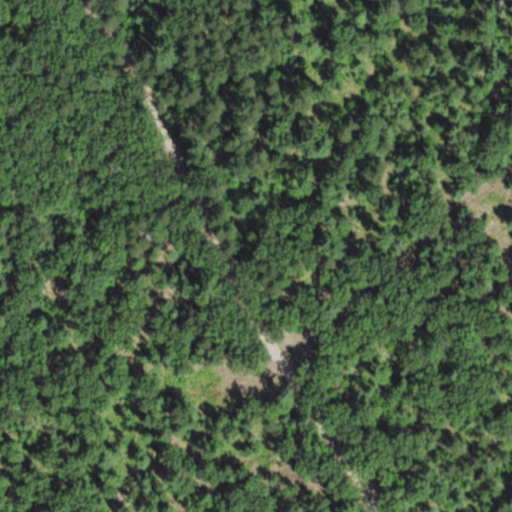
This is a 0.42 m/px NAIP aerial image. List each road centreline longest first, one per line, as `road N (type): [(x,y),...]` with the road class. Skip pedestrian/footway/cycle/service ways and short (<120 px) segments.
road 1 (residential): [(377,511),(223,261),(118,32),(86,0)]
road 2 (track): [(511,157),(344,306),(274,350)]
